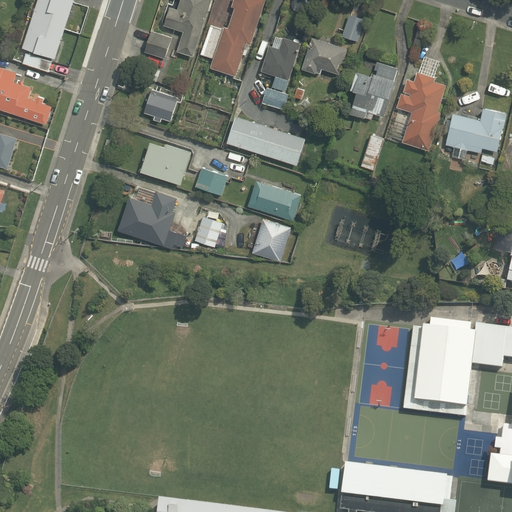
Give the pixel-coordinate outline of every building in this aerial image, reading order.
[(35,0),(16,59),(49,70),(72,0),(35,0)] [(181,0),(178,11),(170,8),(164,24),(185,32),(178,52),(193,57),(212,0),(181,0)] [(226,26),(212,67),(236,76),(247,43),(251,45),(266,0),(233,0),(232,6),(236,7),(229,28),(226,26)] [(366,16),(350,11),(343,37),(359,41),(366,16)] [(173,37),(150,30),(144,51),(166,58),(173,37)] [(299,42),(277,35),(274,46),(270,45),(262,72),(276,76),(273,87),(268,85),(263,104),(284,110),(289,92),(285,91),(299,42)] [(347,48),(314,38),(303,71),(320,76),(321,71),(339,76),(347,48)] [(398,68),(374,60),(369,76),(357,72),(351,90),(359,92),(352,113),(371,120),(374,112),(382,115),(398,68)] [(0,63),(0,107),(46,123),(52,105),(47,103),(49,97),(32,92),(34,86),(16,80),(20,70),(0,63)] [(448,82),(416,71),(413,80),(405,77),(396,105),(412,110),(401,144),(425,152),(448,82)] [(143,111),(154,115),(153,119),(160,122),(162,118),(170,121),(179,96),(152,86),(143,111)] [(481,118),(455,112),(446,146),(479,155),(481,147),(496,151),(506,112),(484,106),(481,118)] [(306,138),(237,115),(228,141),(297,164),(306,138)] [(388,127),(376,123),(361,166),(374,170),(388,127)] [(0,164),(7,166),(15,137),(1,133),(0,136),(0,164)] [(192,152),(167,142),(165,147),(151,141),(141,169),(181,183),(192,152)] [(481,152),(479,161),(494,165),(497,156),(481,152)] [(248,167),(236,163),(231,177),(243,181),(248,167)] [(229,176),(203,166),(196,184),(222,194),(229,176)] [(256,181),(248,206),(292,222),(300,197),(256,181)] [(190,235),(168,226),(178,201),(155,192),(150,205),(142,202),(136,217),(125,212),(119,228),(161,245),(163,238),(185,247),(190,235)] [(207,215),(204,214),(196,241),(222,249),(230,222),(218,218),(220,211),(209,207),(207,215)] [(294,226),(266,216),(254,251),(281,261),(294,226)] [(488,332),(422,324),(412,403),(465,412),(471,361),(511,366),(511,326),(489,324),(488,332)] [(449,470),(267,449),(263,489),(445,510),(449,470)] [(511,453),(491,451),(488,478),(511,480),(511,453)] [(298,511),(299,510),(159,494),(156,511),(298,511)]
